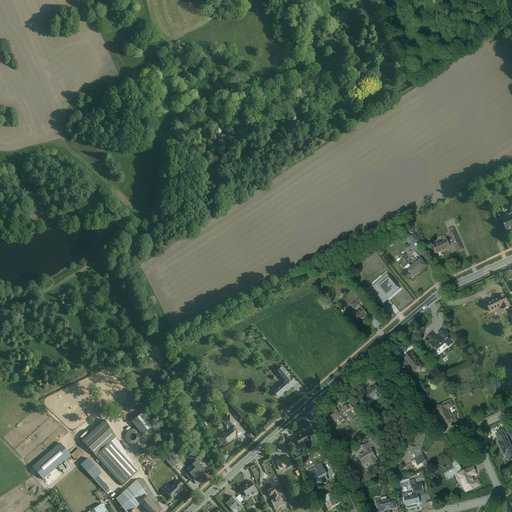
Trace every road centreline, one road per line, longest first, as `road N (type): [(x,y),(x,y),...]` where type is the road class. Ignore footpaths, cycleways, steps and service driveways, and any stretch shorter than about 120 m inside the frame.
road 1 (secondary): [(511,258),(435,296),(304,409)]
road 2 (secondary): [(304,409),(189,511)]
